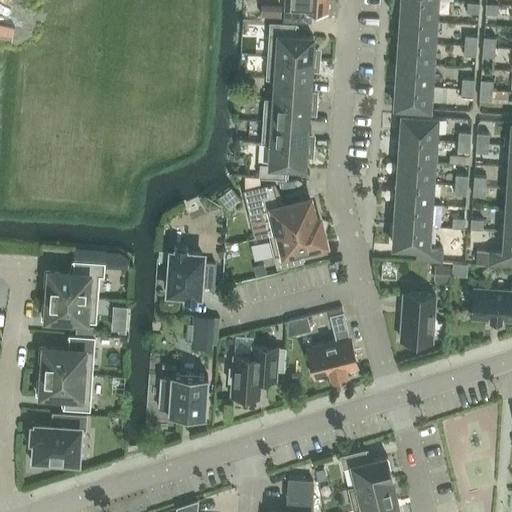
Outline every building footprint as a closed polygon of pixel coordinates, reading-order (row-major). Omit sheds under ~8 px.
[(326,0),(284,0),(283,19),(310,21),(311,10),(326,11),(326,0)] [(437,1),(425,0),(401,0),(400,20),(436,22),(437,1)] [(467,11),(479,12),(480,2),(468,1),(467,11)] [(485,13),(497,13),(498,3),(486,3),(485,13)] [(400,20),(399,41),(434,44),(436,22),(400,20)] [(296,23),(270,21),(267,55),(319,59),(319,53),(312,52),(312,48),(313,48),(314,47),(312,47),(313,36),(295,35),(295,24),(296,24),(296,23)] [(464,34),(464,44),(477,45),(477,35),(464,34)] [(484,36),(483,45),(496,46),(497,37),(484,36)] [(434,44),(399,41),(398,63),(433,65),(434,44)] [(464,44),(463,54),(476,54),(477,45),(464,44)] [(483,45),(482,55),(495,56),(496,46),(483,45)] [(318,65),(319,59),(267,55),(266,78),(273,79),(275,79),(275,78),(310,80),(311,65),(318,65)] [(433,65),(398,63),(396,85),(431,87),(433,65)] [(273,79),(272,98),(274,98),(274,99),(316,102),(316,96),(309,95),(310,80),(275,78),(275,79),(273,79)] [(461,78),(461,88),(474,89),(474,79),(461,78)] [(493,80),(481,79),(480,89),(492,90),(493,80)] [(431,87),(396,85),(395,105),(430,108),(431,87)] [(461,88),(460,97),(473,98),(474,89),(461,88)] [(492,90),(480,89),(479,99),(492,99),(492,90)] [(263,120),(307,123),(308,113),(309,113),(309,112),(308,112),(308,108),(315,108),(316,102),(274,99),(274,98),(272,98),(264,98),(263,120)] [(437,117),(402,114),(401,138),(436,140),(437,117)] [(269,142),(313,145),(313,139),(306,138),(307,135),(308,135),(308,134),(308,133),(307,133),(307,123),(263,120),(262,142),(269,142)] [(458,132),(457,142),(470,143),(471,133),(458,132)] [(477,134),(476,143),(489,144),(490,134),(477,134)] [(436,140),(401,138),(399,160),(434,162),(436,140)] [(260,163),(260,176),(286,178),(286,177),(285,177),(286,166),(304,167),(305,156),(306,156),(306,155),(305,155),(305,151),(312,151),(313,145),(269,142),(268,163),(260,163)] [(457,142),(456,152),(469,153),(470,143),(457,142)] [(476,143),(476,153),(489,154),(489,144),(476,143)] [(434,162),(399,160),(398,181),(433,183),(434,162)] [(455,174),(454,184),(467,185),(468,175),(455,174)] [(474,175),(474,185),(486,186),(487,176),(474,175)] [(433,183),(398,181),(396,203),(431,205),(433,183)] [(310,198),(279,205),(273,183),(274,183),(274,182),(243,188),(249,214),(263,210),(269,234),(297,227),(296,223),(315,218),(310,198)] [(454,184),(453,193),(466,194),(467,185),(454,184)] [(474,185),(473,195),(486,196),(486,186),(474,185)] [(431,205),(396,203),(395,224),(430,227),(431,205)] [(297,227),(269,234),(277,267),(303,260),(303,259),(302,259),(299,249),(326,242),(319,217),(315,218),(296,223),(297,227)] [(452,227),(464,228),(465,217),(453,217),(452,227)] [(471,228),(483,229),(484,219),(471,218),(471,228)] [(430,227),(395,224),(393,245),(417,247),(416,259),(442,260),(443,247),(428,246),(430,227)] [(511,232),(505,232),(504,251),(489,250),(488,263),(511,264),(511,232)] [(450,261),(466,261),(466,243),(449,244),(450,261)] [(185,298),(187,298),(195,298),(195,299),(197,299),(197,292),(200,293),(200,287),(214,288),(216,262),(202,261),(203,253),(187,252),(188,247),(175,246),(174,251),(172,251),(171,266),(166,265),(165,284),(170,284),(169,290),(185,292),(185,298)] [(159,249),(158,262),(169,263),(170,250),(159,249)] [(46,270),(45,284),(48,284),(47,294),(97,297),(99,275),(104,275),(104,261),(100,261),(74,259),(73,271),(46,270)] [(435,264),(433,280),(449,281),(450,265),(435,264)] [(246,310),(300,296),(297,284),(287,287),(283,270),(238,281),(246,310)] [(502,319),(511,319),(511,286),(511,289),(474,287),(472,317),(490,318),(490,319),(502,319)] [(217,314),(239,312),(236,290),(215,292),(217,314)] [(432,341),(435,294),(404,292),(400,338),(432,341)] [(42,318),(96,321),(97,297),(47,294),(47,304),(43,304),(42,318)] [(344,311),(330,314),(336,340),(308,347),(315,377),(331,373),(332,377),(347,373),(346,369),(358,366),(350,336),(344,311)] [(287,331),(291,332),(302,332),(303,321),(288,320),(287,331)] [(40,345),(39,360),(43,360),(42,370),(92,374),(95,336),(69,334),(69,335),(68,347),(63,347),(40,345)] [(196,348),(212,349),(213,337),(197,335),(196,348)] [(229,366),(228,381),(232,381),(231,394),(259,396),(260,379),(276,380),(278,346),(253,345),(252,356),(234,354),(233,366),(229,366)] [(90,409),(92,374),(42,370),(42,380),(38,380),(37,394),(65,396),(64,408),(90,409)] [(169,413),(205,415),(208,374),(172,372),(172,376),(162,375),(160,408),(170,409),(169,413)] [(86,428),(87,414),(59,412),(58,425),(37,424),(37,427),(33,426),(32,438),(36,438),(35,447),(32,446),(31,461),(53,463),(53,458),(77,459),(79,428),(86,428)] [(366,448),(340,454),(343,467),(352,465),(357,485),(357,486),(391,478),(392,478),(393,478),(387,455),(369,460),(366,448)] [(324,468),(316,470),(318,481),(326,479),(324,468)] [(288,500),(293,500),(292,511),(274,510),(273,511),(312,511),(314,501),(312,500),(313,480),(289,478),(288,500)] [(357,486),(357,485),(348,487),(353,510),(363,507),(397,499),(392,478),(391,478),(357,486)] [(399,511),(397,499),(363,507),(363,511),(399,511)]
